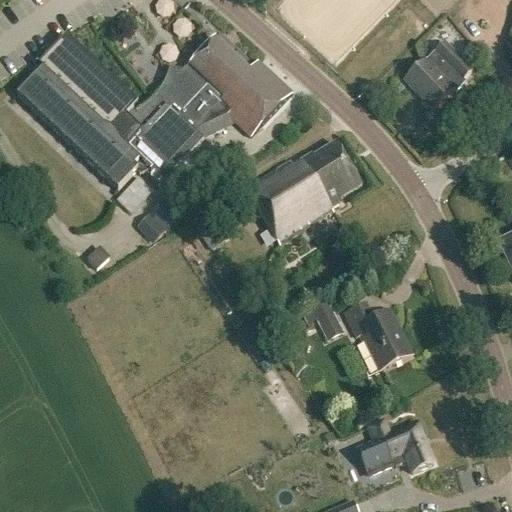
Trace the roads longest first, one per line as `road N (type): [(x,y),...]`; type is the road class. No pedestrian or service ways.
road 1 (tertiary): [(415,188),(366,132),(221,0)]
road 2 (tertiary): [(511,430),(481,328),(415,188)]
